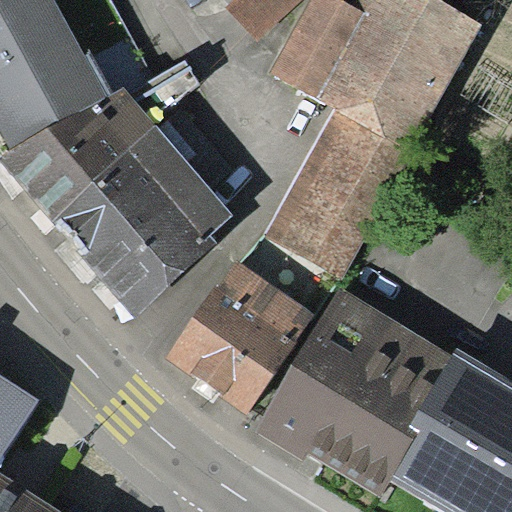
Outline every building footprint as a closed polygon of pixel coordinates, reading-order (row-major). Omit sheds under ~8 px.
[(35,0),(0,0),(0,146),(88,101),(35,0)] [(338,282),(482,31),(426,0),(353,0),(347,10),(328,0),(309,0),(266,77),(334,116),(264,240),(338,282)] [(223,227),(107,93),(0,151),(0,179),(122,328),(223,227)] [(307,326),(227,267),(155,364),(235,423),(307,326)] [(445,366),(330,299),(248,439),(363,506),(445,366)] [(511,511),(511,404),(449,368),(382,481),(434,511),(511,511)] [(0,445),(31,401),(0,381),(0,445)] [(50,511),(0,480),(0,511),(50,511)]
